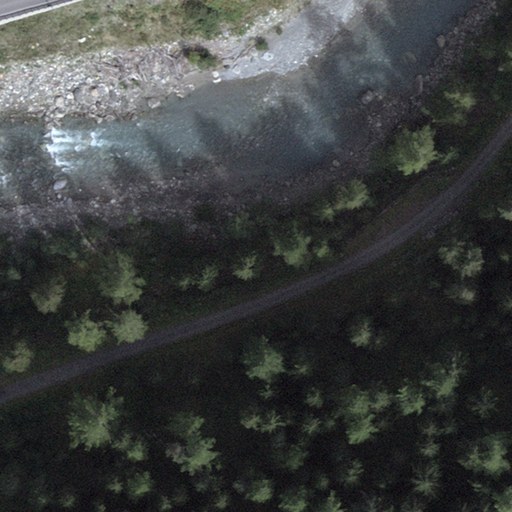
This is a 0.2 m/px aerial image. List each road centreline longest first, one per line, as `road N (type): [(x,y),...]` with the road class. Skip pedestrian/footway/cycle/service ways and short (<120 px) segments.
road 1 (track): [(208,325),(397,234),(453,190),(511,125)]
road 2 (track): [(0,397),(208,325)]
